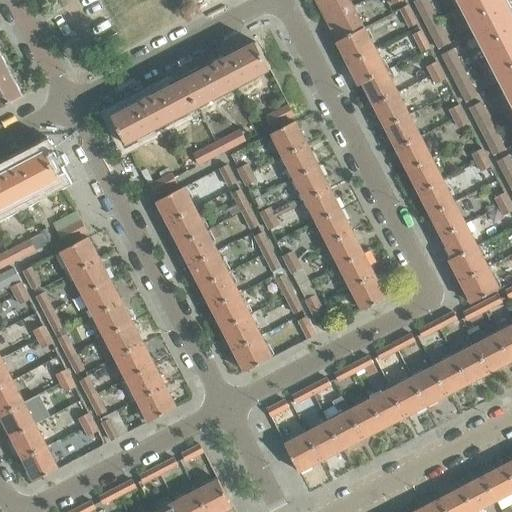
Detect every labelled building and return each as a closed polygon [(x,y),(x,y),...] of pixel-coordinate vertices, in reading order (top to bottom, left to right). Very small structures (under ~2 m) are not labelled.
[(349,0),(317,0),(327,19),(352,6),(349,0)] [(416,0),(414,1),(419,9),(429,3),(427,0),(416,0)] [(511,49),(511,11),(511,9),(505,0),(476,0),(463,7),(491,60),(511,49)] [(433,11),(429,3),(419,9),(423,17),(433,11)] [(327,19),(332,28),(339,41),(364,28),(352,6),(327,19)] [(417,24),(407,6),(400,9),(410,28),(417,24)] [(423,17),(427,25),(437,19),(433,11),(423,17)] [(441,27),(437,19),(427,25),(431,32),(441,27)] [(431,32),(435,40),(445,35),(441,27),(431,32)] [(364,28),(339,41),(337,42),(349,63),(375,50),(364,28)] [(429,49),(420,31),(413,34),(423,52),(429,49)] [(450,42),(445,35),(435,40),(439,48),(450,42)] [(223,56),(214,61),(215,63),(184,79),(198,106),(223,93),(270,70),(256,42),(224,58),(223,56)] [(442,54),(446,62),(457,56),(453,48),(442,54)] [(511,49),(491,60),(511,101),(511,49)] [(375,50),(349,63),(360,85),(363,83),(386,72),(375,50)] [(0,79),(11,73),(0,52),(0,51),(0,79)] [(461,64),(457,56),(446,62),(450,70),(461,64)] [(427,66),(432,75),(441,70),(436,62),(427,66)] [(450,70),(454,78),(465,72),(461,64),(450,70)] [(445,79),(441,70),(432,75),(436,84),(445,79)] [(386,72),(363,83),(375,106),(398,94),(386,72)] [(469,80),(465,72),(454,78),(458,86),(469,80)] [(0,108),(23,96),(11,73),(0,79),(0,108)] [(152,93),(143,97),(144,100),(112,117),(126,144),(198,106),(184,79),(153,95),(152,93)] [(458,86),(462,94),(473,88),(469,80),(458,86)] [(477,96),(473,88),(462,94),(466,102),(477,96)] [(398,94),(375,106),(386,128),(409,115),(398,94)] [(469,108),(473,115),(484,110),(480,102),(469,108)] [(288,105),(281,109),(286,120),(294,116),(288,105)] [(450,110),(454,119),(463,114),(459,105),(450,110)] [(281,109),(273,113),(278,124),(286,120),(281,109)] [(489,118),(484,110),(473,115),(477,123),(489,118)] [(270,128),(278,124),(273,113),(265,117),(270,128)] [(468,123),(463,114),(454,119),(459,127),(468,123)] [(409,115),(386,128),(398,149),(420,137),(409,115)] [(477,123),(481,131),(493,126),(489,118),(477,123)] [(238,145),(267,130),(262,121),(241,131),(240,130),(232,134),(238,145)] [(272,134),(284,157),(307,145),(295,122),(272,134)] [(497,133),(493,126),(481,131),(486,139),(497,133)] [(486,139),(490,147),(501,141),(497,133),(486,139)] [(230,149),(238,145),(232,134),(224,138),(230,149)] [(420,137),(398,149),(409,171),(432,159),(420,137)] [(222,153),(230,149),(224,138),(217,142),(222,153)] [(505,149),(501,141),(490,147),(494,155),(505,149)] [(214,157),(222,153),(217,142),(209,146),(214,157)] [(284,157),(295,179),(318,166),(307,145),(284,157)] [(206,161),(214,157),(209,146),(201,150),(206,161)] [(473,154),(477,163),(486,158),(482,149),(473,154)] [(198,165),(206,161),(201,150),(193,154),(198,165)] [(0,210),(60,179),(46,152),(14,168),(12,165),(4,170),(5,173),(0,175),(0,210)] [(497,161),(501,169),(511,163),(508,155),(497,161)] [(491,167),(486,158),(477,163),(482,172),(491,167)] [(432,159),(409,171),(420,193),(443,181),(432,159)] [(501,169),(505,177),(511,172),(511,163),(501,169)] [(238,168),(243,177),(252,173),(247,164),(238,168)] [(226,165),(219,168),(229,187),(236,183),(226,165)] [(295,179),(307,200),(330,188),(318,166),(295,179)] [(172,173),(164,177),(169,188),(177,184),(172,173)] [(256,182),(252,173),(243,177),(247,186),(256,182)] [(169,188),(164,177),(156,181),(161,192),(169,188)] [(156,181),(148,185),(153,196),(161,192),(156,181)] [(443,181),(420,193),(431,214),(454,203),(443,181)] [(168,222),(195,208),(184,187),(157,201),(168,222)] [(318,222),(341,210),(330,188),(307,200),(318,222)] [(232,194),(242,212),(249,208),(239,190),(232,194)] [(495,198),(500,207),(509,202),(504,193),(495,198)] [(254,199),(258,207),(264,204),(260,196),(254,199)] [(274,217),(299,205),(296,199),(279,207),(281,210),(273,214),(270,208),(261,212),(265,222),(274,217)] [(511,211),(511,207),(509,202),(500,207),(505,216),(511,211)] [(454,203),(431,214),(443,236),(466,224),(454,203)] [(179,243),(206,230),(195,208),(168,222),(179,243)] [(249,208),(242,212),(251,230),(258,226),(249,208)] [(318,222),(329,244),(352,232),(341,210),(318,222)] [(279,226),(274,217),(265,222),(270,230),(279,226)] [(82,221),(74,225),(79,235),(87,231),(82,221)] [(466,224),(443,236),(454,258),(477,246),(470,232),(476,229),(471,221),(466,224)] [(74,225),(66,229),(71,239),(79,235),(74,225)] [(45,243),(53,239),(47,228),(39,232),(45,243)] [(58,233),(60,236),(63,243),(71,239),(66,229),(58,233)] [(190,265),(217,251),(206,230),(179,243),(190,265)] [(329,244),(340,266),(364,254),(352,232),(329,244)] [(254,237),(264,254),(271,251),(262,233),(254,237)] [(72,272),(99,258),(88,237),(61,251),(72,272)] [(30,239),(22,244),(28,254),(36,250),(30,239)] [(20,258),(28,254),(22,244),(14,248),(20,258)] [(477,246),(454,258),(450,260),(461,282),(488,268),(488,267),(477,246)] [(14,248),(6,252),(12,262),(20,258),(14,248)] [(201,286),(228,272),(217,251),(190,265),(201,286)] [(273,272),(280,268),(271,251),(264,254),(273,272)] [(6,252),(0,254),(0,259),(4,266),(12,262),(6,252)] [(283,256),(288,265),(297,260),(292,252),(283,256)] [(340,266),(351,287),(375,275),(364,254),(340,266)] [(83,294),(110,280),(99,258),(72,272),(83,294)] [(302,269),(297,260),(288,265),(293,274),(302,269)] [(488,268),(461,282),(472,303),(499,289),(491,274),(497,271),(493,264),(488,267),(488,268)] [(24,270),(33,288),(40,284),(31,266),(24,270)] [(0,288),(19,278),(18,277),(14,268),(0,274),(0,288)] [(212,308),(239,294),(228,272),(201,286),(212,308)] [(276,279),(286,297),(293,293),(284,275),(276,279)] [(364,310),(387,298),(375,275),(351,287),(364,310)] [(296,282),(299,287),(308,282),(305,277),(296,282)] [(94,315),(121,301),(110,280),(83,294),(94,315)] [(25,290),(21,282),(12,287),(16,295),(25,290)] [(25,290),(16,295),(20,303),(30,298),(25,290)] [(37,296),(46,313),(54,309),(45,292),(37,296)] [(295,314),(302,311),(293,293),(286,297),(295,314)] [(223,329),(250,315),(239,294),(212,308),(223,329)] [(306,300),(311,309),(320,304),(315,295),(306,300)] [(481,304),(484,311),(502,302),(498,295),(481,304)] [(105,337),(132,323),(121,301),(94,315),(105,337)] [(324,313),(320,304),(311,309),(315,318),(324,313)] [(481,304),(463,313),(467,320),(484,311),(481,304)] [(54,309),(46,313),(55,331),(57,335),(65,331),(63,327),(54,309)] [(440,328),(457,319),(453,312),(436,321),(440,328)] [(234,351),(261,337),(250,315),(223,329),(234,351)] [(308,339),(315,335),(306,317),(298,321),(308,339)] [(436,321),(419,330),(422,338),(440,328),(436,321)] [(116,358),(143,344),(132,323),(105,337),(116,358)] [(475,345),(475,346),(488,372),(509,362),(495,335),(485,340),(477,325),(468,331),(475,345)] [(48,334),(43,326),(34,331),(38,339),(48,334)] [(511,360),(511,326),(495,335),(509,362),(511,360)] [(76,352),(65,331),(57,335),(59,339),(68,356),(76,352)] [(48,334),(38,339),(43,347),(52,342),(48,334)] [(398,350),(415,341),(412,334),(394,343),(398,350)] [(245,372),(272,358),(261,337),(234,351),(245,372)] [(394,343),(377,352),(380,360),(398,350),(394,343)] [(127,379),(154,365),(143,344),(116,358),(127,379)] [(488,372),(475,346),(453,357),(467,383),(488,372)] [(76,352),(68,356),(77,373),(85,369),(76,352)] [(356,372),(373,363),(369,356),(352,365),(356,372)] [(453,357),(432,368),(446,394),(467,383),(453,357)] [(1,358),(0,358),(0,385),(12,380),(1,358)] [(138,400),(165,386),(154,365),(127,379),(138,400)] [(352,365),(335,375),(338,382),(356,372),(352,365)] [(446,394),(432,368),(411,379),(425,406),(446,394)] [(70,377),(65,369),(56,374),(61,382),(70,377)] [(70,377),(61,382),(65,390),(74,385),(70,377)] [(81,381),(90,398),(97,394),(88,377),(81,381)] [(314,394),(331,385),(327,378),(310,387),(314,394)] [(390,390),(404,417),(425,406),(411,379),(390,390)] [(12,380),(0,385),(0,413),(23,401),(12,380)] [(149,421),(176,407),(165,386),(138,400),(149,421)] [(310,387),(293,396),(296,404),(314,394),(310,387)] [(390,390),(369,401),(383,427),(404,417),(390,390)] [(97,394),(90,398),(99,415),(106,411),(97,394)] [(342,396),(340,397),(332,401),(340,416),(327,423),(341,449),(362,438),(348,412),(350,411),(342,396)] [(285,400),(267,410),(271,417),(289,407),(285,400)] [(23,401),(0,413),(11,435),(35,423),(23,401)] [(369,401),(350,411),(348,412),(362,438),(383,427),(369,401)] [(128,432),(117,411),(101,419),(112,440),(128,432)] [(83,426),(92,421),(88,413),(79,418),(65,425),(69,433),(83,426)] [(45,417),(35,423),(11,435),(23,458),(46,445),(41,435),(51,429),(45,417)] [(87,434),(97,429),(92,421),(83,426),(87,434)] [(327,423),(306,434),(320,460),(341,449),(327,423)] [(320,460),(306,434),(285,444),(299,471),(320,460)] [(181,454),(184,459),(185,460),(203,450),(200,444),(181,454)] [(46,445),(23,458),(35,481),(58,468),(46,445)] [(157,466),(160,472),(177,464),(174,458),(157,466)] [(485,476),(497,500),(511,491),(511,476),(506,465),(485,476)] [(139,476),(142,481),(142,482),(160,472),(157,466),(139,476)] [(485,476),(463,488),(475,511),(497,500),(485,476)] [(115,488),(118,494),(135,485),(132,479),(115,488)] [(196,491),(207,511),(221,511),(232,506),(219,479),(196,491)] [(97,497),(99,502),(100,503),(118,494),(115,488),(97,497)] [(441,499),(447,511),(473,511),(475,511),(463,488),(441,499)] [(175,502),(180,511),(207,511),(196,491),(175,502)] [(447,511),(441,499),(419,510),(419,511),(447,511)] [(83,511),(93,507),(93,506),(90,501),(73,510),(73,511),(83,511)] [(155,511),(180,511),(175,502),(155,511)]
